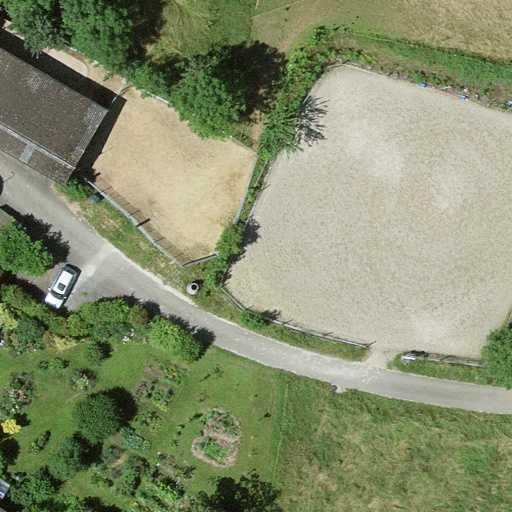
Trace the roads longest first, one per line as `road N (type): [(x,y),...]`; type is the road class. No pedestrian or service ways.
road 1 (unclassified): [(0,191),(239,349)]
road 2 (unclassified): [(511,406),(360,384),(239,349)]
